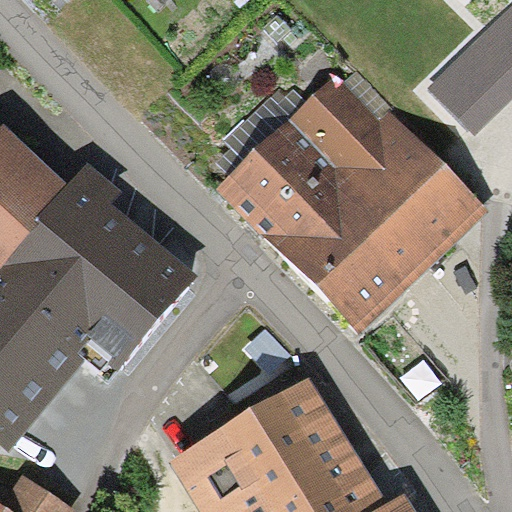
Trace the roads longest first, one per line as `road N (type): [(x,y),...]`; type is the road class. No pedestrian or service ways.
road 1 (residential): [(250,263),(0,11)]
road 2 (residential): [(468,511),(250,263)]
road 3 (residential): [(250,263),(125,427),(90,511)]
